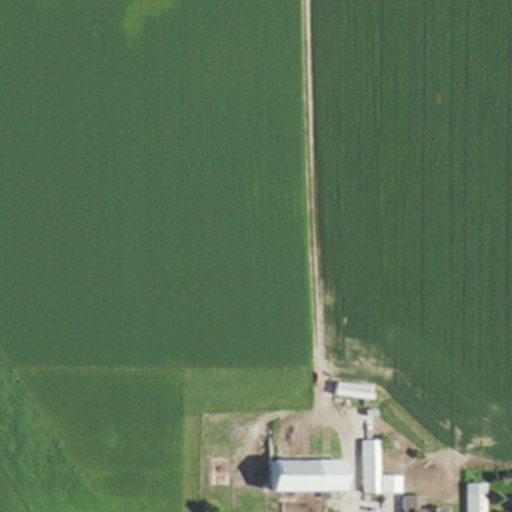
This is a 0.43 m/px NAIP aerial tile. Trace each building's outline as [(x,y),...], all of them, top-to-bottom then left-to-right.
[(328,438),(327,461),(266,461),(265,492),(342,493),(342,438),(328,438)] [(379,442),(361,442),(362,493),(400,493),(400,478),(379,478),(379,442)] [(229,460),(212,460),(212,487),(229,487),(229,460)] [(428,495),(450,495),(450,481),(428,481),(428,495)] [(484,511),(485,485),(466,485),(465,511),(484,511)] [(401,497),(400,511),(445,511),(445,509),(422,509),(422,497),(401,497)]
